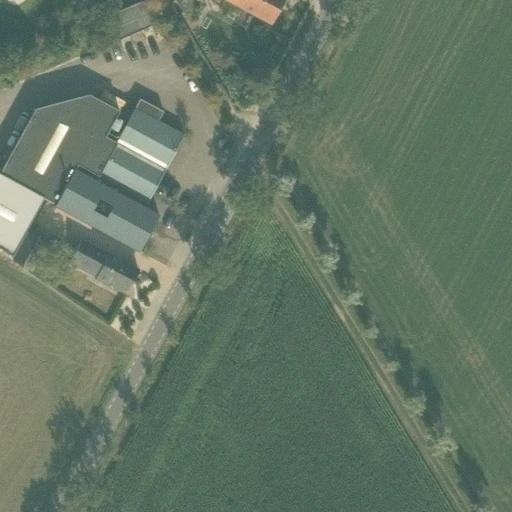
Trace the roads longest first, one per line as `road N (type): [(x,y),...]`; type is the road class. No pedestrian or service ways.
road 1 (unclassified): [(62,511),(338,0)]
road 2 (track): [(469,511),(254,156)]
